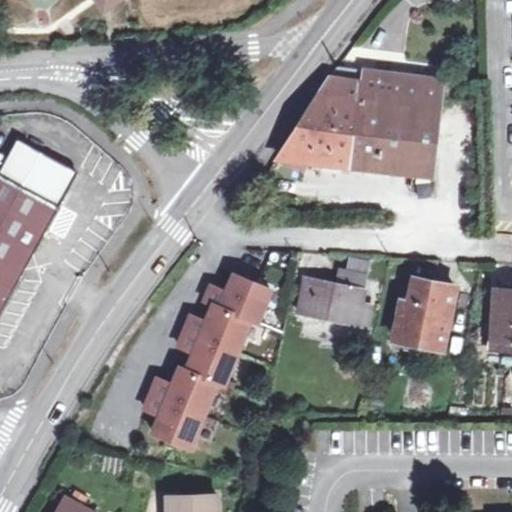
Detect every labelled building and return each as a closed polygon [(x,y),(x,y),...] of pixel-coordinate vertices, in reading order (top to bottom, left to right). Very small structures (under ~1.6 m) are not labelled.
[(131,0),(97,0),(109,16),(131,0)] [(319,91),(299,126),(357,134),(366,71),(338,66),(319,91)] [(443,80),(366,71),(357,134),(299,126),(280,157),(362,167),(432,174),(443,80)] [(0,303),(74,173),(15,140),(6,155),(0,151),(0,303)] [(299,313),(368,327),(372,308),(363,305),(369,275),(339,269),(336,285),(307,279),(299,313)] [(212,287),(206,302),(214,306),(252,321),(259,323),(272,291),(235,275),(227,294),(212,287)] [(409,302),(401,301),(393,337),(444,347),(457,287),(415,278),(409,302)] [(493,343),(511,343),(511,290),(496,289),(493,343)] [(192,317),(186,332),(238,353),(252,321),(214,306),(207,324),(192,317)] [(238,353),(186,332),(180,347),(195,353),(188,371),(218,384),(225,387),(238,353)] [(158,380),(152,395),(205,417),(218,384),(188,371),(181,369),(174,386),(158,380)] [(205,417),(152,395),(146,410),(161,416),(154,434),(191,449),(205,417)] [(170,499),(170,511),(217,511),(217,496),(170,499)] [(86,511),(68,501),(61,511),(86,511)]
